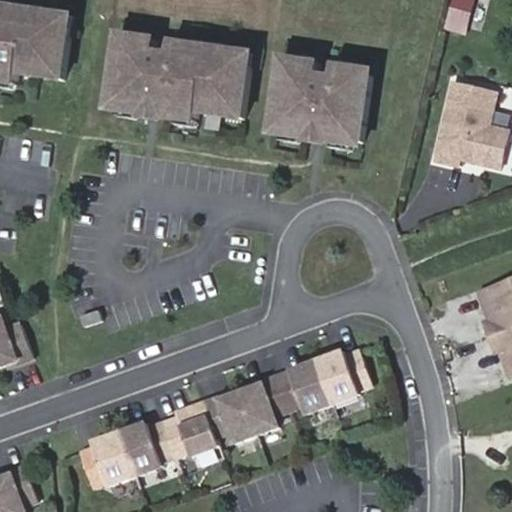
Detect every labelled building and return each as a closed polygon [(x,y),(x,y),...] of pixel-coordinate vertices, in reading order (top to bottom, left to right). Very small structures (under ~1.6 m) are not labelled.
[(449,0),(443,19),(466,26),(474,0),(449,0)] [(25,14),(25,18),(45,21),(46,17),(47,11),(26,8),(25,14)] [(0,83),(19,86),(21,86),(22,78),(67,85),(75,34),(60,31),(62,19),(46,17),(45,21),(25,18),(25,14),(0,10),(0,83)] [(77,22),(62,19),(60,31),(75,34),(77,22)] [(133,35),(132,45),(145,46),(145,42),(153,43),(154,38),(133,35)] [(132,45),(122,43),(113,107),(122,109),(135,111),(134,117),(142,119),(151,120),(151,113),(165,115),(164,122),(181,124),(181,120),(200,123),(202,123),(203,115),(249,122),(256,71),(241,69),(243,56),(227,54),(227,58),(205,55),(206,51),(175,47),(174,59),(161,57),(162,44),(153,43),(145,42),(145,46),(132,45)] [(206,51),(205,55),(227,58),(227,54),(228,49),(207,46),(206,51)] [(258,59),(243,56),(241,69),(256,71),(258,59)] [(297,59),(295,68),(308,71),(309,66),(317,68),(318,62),(297,59)] [(287,67),(277,131),(287,133),(300,135),(299,141),(307,143),(315,144),(316,138),(329,139),(329,146),(337,147),(346,148),(346,144),(359,146),(368,147),(378,80),(369,79),(356,77),(357,73),(349,72),(339,71),(338,83),(325,81),(326,69),(317,68),(309,66),(308,71),(295,68),(287,67)] [(349,66),(349,72),(357,73),(356,77),(369,79),(371,69),(349,66)] [(0,83),(0,92),(18,95),(19,86),(0,83)] [(505,96),(461,85),(443,160),(466,166),(467,161),(507,171),(511,151),(511,132),(497,129),(505,96)] [(135,111),(122,109),(121,121),(141,125),(142,119),(134,117),(135,111)] [(151,113),(151,120),(164,122),(165,115),(151,113)] [(199,132),(200,123),(181,120),(181,124),(180,129),(199,132)] [(300,135),(287,133),(285,145),(306,148),(307,143),(299,141),(300,135)] [(329,139),(316,138),(315,144),(329,146),(329,139)] [(357,158),(359,146),(346,144),(346,148),(337,147),(336,155),(357,158)] [(511,381),(511,284),(480,297),(490,325),(486,326),(496,357),(501,355),(511,382),(511,381)] [(0,373),(1,373),(22,366),(23,369),(38,363),(26,330),(11,335),(8,326),(0,328),(0,373)] [(99,453),(85,458),(97,492),(111,487),(112,491),(167,472),(165,468),(194,458),(195,462),(224,452),(220,443),(235,438),(238,449),(283,433),(279,422),(309,411),(312,420),(365,402),(364,398),(378,393),(366,358),(353,363),(341,367),(339,363),(309,374),(311,378),(299,382),(297,377),(267,388),(267,391),(223,407),(222,404),(193,414),(195,419),(181,424),(153,434),(141,439),(139,434),(110,444),(111,449),(99,453)] [(352,358),(339,363),(341,367),(353,363),(352,358)] [(309,374),(297,377),(299,382),(311,378),(309,374)] [(193,414),(180,419),(181,424),(195,419),(193,414)] [(152,429),(139,434),(141,439),(153,434),(152,429)] [(97,448),(99,453),(111,449),(110,444),(97,448)] [(0,511),(28,511),(42,506),(30,473),(15,477),(16,480),(0,486),(0,511)]
